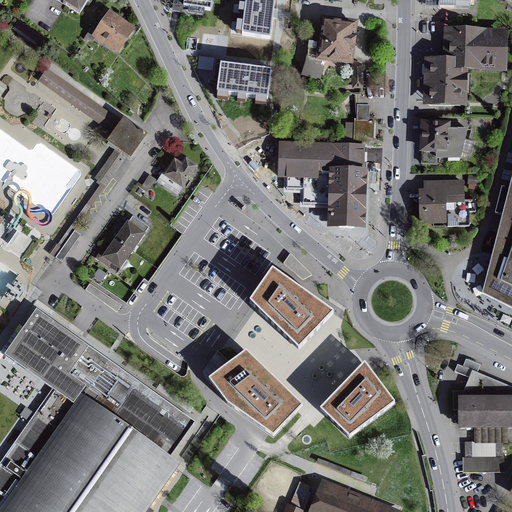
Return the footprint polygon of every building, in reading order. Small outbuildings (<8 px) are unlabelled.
[(87,0),(57,0),(79,13),(87,0)] [(211,0),(184,0),(183,7),(210,11),(211,0)] [(274,0),(247,0),(243,36),(270,39),(274,0)] [(131,29),(103,11),(86,37),(114,55),(131,29)] [(357,25),(324,21),(320,44),(310,43),(306,77),(321,79),(323,68),(319,68),(321,58),(352,62),(357,25)] [(505,32),(445,30),(445,59),(450,60),(449,65),(465,66),(504,67),(505,32)] [(464,106),(465,66),(449,65),(450,60),(445,59),(425,59),(423,105),(464,106)] [(271,72),(221,65),(218,93),(267,99),(271,72)] [(146,136),(124,121),(122,124),(47,71),(40,81),(85,113),(87,111),(116,132),(109,142),(120,150),(98,181),(103,184),(90,202),(92,204),(127,155),(130,157),(146,136)] [(371,106),(355,106),(355,147),(365,147),(371,147),(371,106)] [(448,119),(417,118),(418,150),(435,149),(436,157),(468,158),(467,127),(448,127),(448,119)] [(355,147),(279,144),(278,176),(283,176),(283,192),(301,192),(300,205),(326,205),(325,213),(333,213),(332,227),(363,227),(365,147),(355,147)] [(186,161),(182,167),(175,162),(166,175),(163,173),(157,182),(166,188),(167,187),(178,194),(196,167),(186,161)] [(511,174),(482,294),(511,308),(511,174)] [(149,175),(141,187),(147,191),(155,179),(149,175)] [(485,178),(469,175),(468,183),(483,186),(485,178)] [(462,181),(422,182),(422,191),(416,191),(416,225),(445,225),(445,216),(449,216),(449,229),(471,228),(470,214),(475,214),(475,202),(463,202),(462,181)] [(3,215),(0,220),(0,244),(23,261),(38,240),(33,237),(29,234),(32,230),(25,225),(27,223),(22,220),(21,222),(14,217),(11,221),(10,220),(3,215)] [(133,216),(116,240),(132,251),(138,242),(135,240),(146,226),(133,216)] [(62,249),(56,258),(62,263),(81,235),(75,231),(62,249)] [(125,260),(132,251),(116,240),(110,249),(105,246),(100,254),(102,255),(99,260),(108,266),(111,262),(117,266),(123,258),(125,260)] [(55,257),(61,248),(56,245),(50,254),(55,257)] [(272,271),(249,303),(299,351),(334,314),(272,271)] [(122,305),(90,283),(85,290),(117,311),(122,305)] [(79,340),(37,310),(4,355),(56,392),(0,469),(0,509),(82,395),(170,457),(195,422),(79,340)] [(246,351),(209,379),(227,404),(274,437),(303,406),(246,351)] [(477,372),(480,365),(473,362),(466,359),(463,366),(458,364),(455,371),(469,377),(472,370),(477,372)] [(365,363),(320,410),(349,439),(395,404),(365,363)] [(468,391),(453,391),(453,410),(460,410),(460,426),(474,426),(508,426),(511,425),(511,399),(509,400),(506,389),(474,376),(473,379),(468,391)] [(508,426),(474,426),(474,443),(502,442),(508,442),(508,426)] [(474,443),(465,443),(465,458),(502,457),(502,442),(474,443)] [(502,457),(465,458),(463,458),(463,473),(504,473),(504,457),(502,457)] [(308,486),(300,483),(288,511),(301,511),(306,501),(305,500),(308,492),(306,491),(308,486)] [(384,511),(323,488),(313,511),(384,511)]
